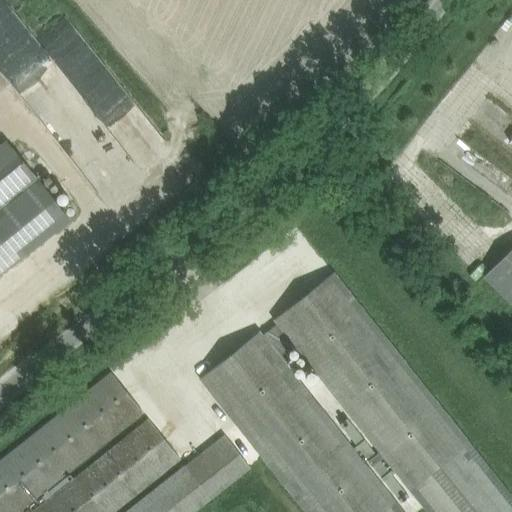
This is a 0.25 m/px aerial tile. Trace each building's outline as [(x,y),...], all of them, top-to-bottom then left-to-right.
[(116,100),(125,93),(71,18),(42,39),(128,158),(147,144),(116,100)] [(0,272),(69,217),(4,138),(0,142),(0,272)] [(511,245),(482,276),(511,305),(511,245)] [(262,337),(259,333),(200,379),(305,511),(403,511),(272,348),(287,336),(426,511),(511,511),(511,496),(334,273),(275,320),(278,323),(262,337)] [(0,511),(15,511),(142,412),(111,373),(0,461),(0,511)] [(148,419),(30,511),(196,511),(251,470),(224,433),(124,511),(112,511),(179,458),(148,419)]
